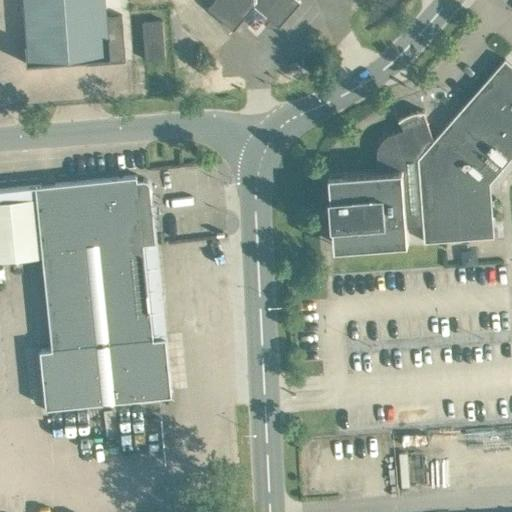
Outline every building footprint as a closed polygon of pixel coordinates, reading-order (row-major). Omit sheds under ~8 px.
[(25,0),(28,42),(26,42),(28,64),(86,59),(86,64),(103,62),(102,58),(109,57),(109,62),(126,61),(125,41),(123,14),(107,15),(105,0),(25,0)] [(215,0),(209,8),(234,29),(245,17),(251,22),(261,22),(267,15),(279,26),(301,1),(299,0),(215,0)] [(166,58),(163,19),(143,21),(146,59),(166,58)] [(409,241),(409,238),(408,225),(424,224),(425,240),(495,235),(490,170),(511,144),(511,63),(505,58),(434,141),(423,111),(424,111),(424,110),(420,110),(417,110),(413,111),(409,112),(406,114),(402,116),(399,119),(400,120),(401,119),(404,128),(392,133),(389,134),(386,136),(385,137),(383,139),(381,142),(380,144),(379,146),(379,147),(378,150),(378,151),(378,153),(379,169),(343,172),(343,173),(329,174),(330,187),(331,206),(328,206),(328,205),(326,205),(326,207),(326,210),(327,213),(327,217),(328,216),(328,215),(332,215),(333,233),(334,233),(335,247),(409,241)] [(144,241),(156,240),(150,182),(149,181),(149,180),(148,179),(147,178),(145,178),(138,179),(138,174),(37,185),(38,196),(44,255),(53,347),(41,348),(47,406),(172,393),(166,335),(154,337),(144,241)] [(0,199),(0,259),(44,255),(38,196),(0,199)]
